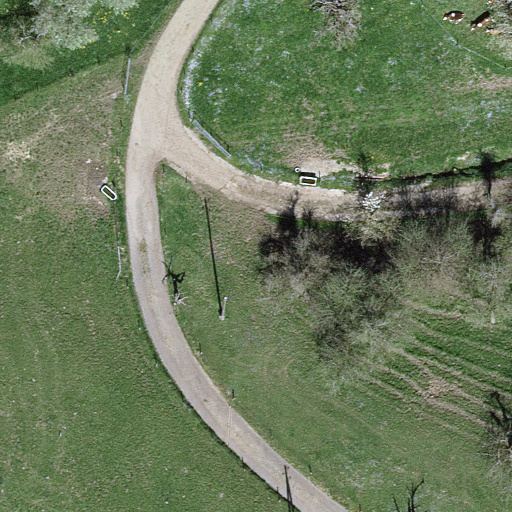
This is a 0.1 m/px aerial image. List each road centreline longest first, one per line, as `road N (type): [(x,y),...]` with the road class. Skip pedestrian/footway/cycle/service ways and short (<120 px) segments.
road 1 (track): [(222,0),(167,76),(143,187),(145,251),(185,366),(224,427),(325,511)]
road 2 (track): [(155,120),(200,168),(271,194),(334,205),(511,180)]
